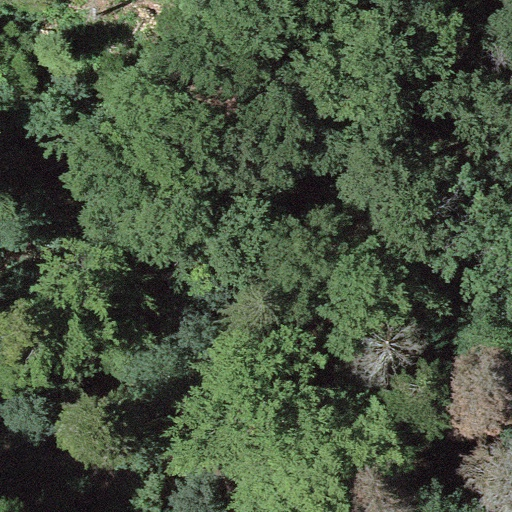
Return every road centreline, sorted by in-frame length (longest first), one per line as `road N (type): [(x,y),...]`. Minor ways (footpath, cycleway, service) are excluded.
road 1 (track): [(72,492),(511,472)]
road 2 (track): [(0,446),(103,511)]
